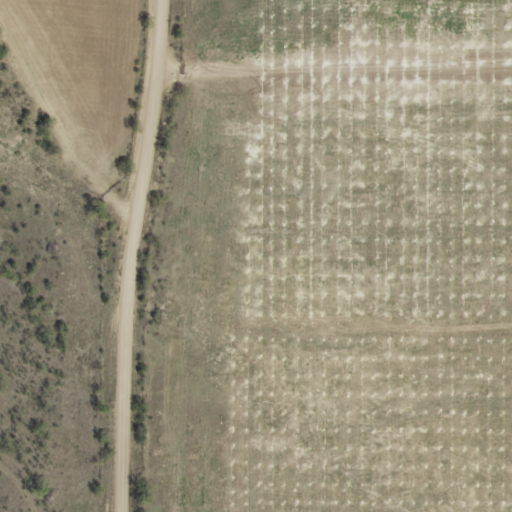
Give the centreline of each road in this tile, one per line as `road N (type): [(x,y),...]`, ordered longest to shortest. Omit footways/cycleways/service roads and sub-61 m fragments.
road 1 (residential): [(119,511),(123,286),(162,72),(162,0)]
road 2 (residential): [(511,57),(162,72)]
